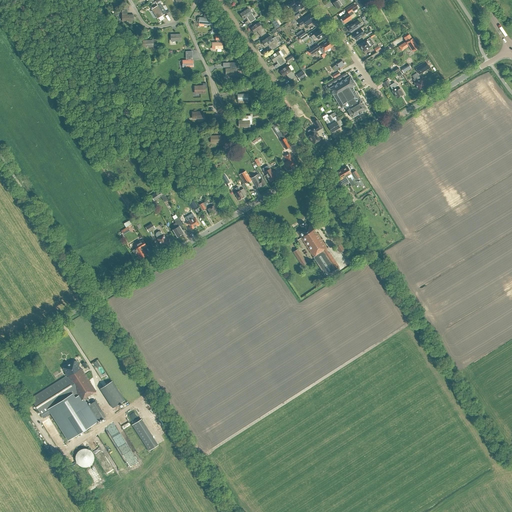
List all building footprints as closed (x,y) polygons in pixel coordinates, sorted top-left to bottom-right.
[(301,0),(297,0),(295,2),(294,1),(293,1),(288,4),(291,8),(294,12),(297,10),(298,10),(304,6),(302,3),(303,2),(301,0)] [(336,0),(333,3),(337,9),(342,5),(345,3),(342,0),(336,0)] [(353,0),(359,8),(365,4),(362,0),(353,0)] [(204,5),(208,10),(212,7),(208,2),(204,5)] [(166,12),(161,4),(152,10),(157,18),(166,12)] [(345,15),(341,18),(344,23),(351,19),(349,16),(353,14),(352,12),(357,8),(354,4),(345,10),(347,13),(344,15),(345,15)] [(248,8),(240,14),(243,19),(246,17),(250,23),(255,19),(248,8)] [(133,15),(132,15),(126,15),(126,11),(122,11),(122,15),(122,21),(132,21),(132,19),(133,19),(133,15)] [(315,20),(311,13),(298,22),(300,25),(304,22),(306,26),(315,20)] [(199,18),(198,18),(198,21),(200,21),(200,24),(211,25),(212,19),(208,18),(208,14),(204,14),(204,18),(199,18)] [(350,33),(361,25),(358,21),(352,25),(351,24),(346,27),(350,33)] [(258,22),(250,28),(254,33),(257,31),(260,37),(266,33),(258,22)] [(325,34),(321,28),(314,33),(314,34),(311,36),(313,40),(317,38),(318,39),(325,34)] [(361,29),(359,30),(352,35),(356,41),(361,37),(365,34),(361,29)] [(299,38),(306,34),(303,30),(297,34),(299,38)] [(402,36),(404,38),(406,42),(399,46),(401,51),(409,46),(412,52),(418,48),(412,39),(407,33),(402,36)] [(217,43),(212,43),(212,49),(222,49),(222,42),(222,40),(223,40),(223,35),(215,35),(215,40),(217,40),(217,43)] [(261,41),(262,42),(261,43),(261,44),(262,45),(263,46),(264,46),(265,47),(268,45),(272,50),(280,45),(275,37),(272,39),(270,36),(261,41)] [(366,40),(359,45),(363,51),(371,46),(370,46),(373,44),(369,38),(366,40)] [(159,39),(156,39),(156,40),(152,40),(143,41),(143,47),(156,46),(157,50),(160,50),(159,39)] [(329,40),(320,46),(321,47),(319,48),(317,45),(308,51),(311,54),(319,49),(322,54),(324,52),(324,51),(326,50),(327,51),(328,51),(329,51),(330,51),(330,50),(330,49),(329,48),(333,46),(329,40)] [(278,51),(269,57),(273,62),(275,61),(277,64),(279,66),(280,66),(285,62),(281,57),(283,55),(280,50),(278,52),(278,51)] [(341,70),(342,69),(342,68),(346,65),(345,65),(346,64),(345,62),(344,62),(343,62),(341,60),(335,64),(336,65),(333,66),(336,71),(339,69),(339,70),(340,69),(341,70)] [(228,69),(226,69),(226,75),(236,75),(237,74),(236,71),(237,71),(237,62),(234,62),(230,63),(230,68),(228,69)] [(430,69),(425,62),(415,68),(419,75),(430,69)] [(289,80),(295,76),(288,65),(279,71),(283,77),(286,75),(289,80)] [(299,81),(306,77),(303,71),(302,71),(296,75),(299,81)] [(419,90),(426,86),(421,79),(420,79),(418,76),(416,73),(412,76),(413,79),(415,83),(414,83),(419,90)] [(328,87),(347,76),(346,74),(327,84),(328,87)] [(350,76),(329,89),(341,108),(344,107),(351,119),(358,114),(358,115),(362,112),(366,109),(360,98),(359,99),(352,87),(356,85),(350,76)] [(388,80),(383,82),(386,88),(390,86),(392,90),(397,98),(403,94),(400,90),(400,89),(399,87),(398,87),(395,83),(394,83),(391,84),(388,80)] [(203,84),(203,85),(194,86),(194,94),(205,94),(205,88),(207,88),(206,83),(203,84)] [(247,93),(237,94),(238,101),(238,103),(243,103),(243,100),(248,100),(247,96),(250,96),(250,94),(248,94),(248,93),(247,93)] [(330,114),(330,115),(328,116),(327,114),(322,117),(324,121),(325,121),(328,126),(331,132),(339,128),(339,127),(343,124),(340,119),(335,111),(330,114)] [(242,121),(239,121),(239,127),(249,127),(249,125),(252,124),(252,120),(251,116),(242,117),(242,121)] [(313,144),(320,139),(318,137),(319,137),(316,132),(322,128),(317,119),(313,122),(316,126),(308,131),(310,135),(308,136),(311,142),(313,144)] [(288,136),(280,123),(274,127),(277,132),(279,131),(283,138),(288,136)] [(251,140),(253,143),(260,138),(258,135),(251,140)] [(283,138),(280,141),(285,150),(289,147),(290,147),(284,138),(283,138)] [(284,156),(287,161),(283,163),(288,170),(288,169),(289,170),(290,169),(291,168),(291,167),(295,165),(291,159),(292,158),(289,153),(284,156)] [(270,181),(275,178),(268,165),(262,168),(264,172),(270,181)] [(343,169),(342,170),(348,181),(349,181),(351,180),(350,177),(348,178),(347,176),(351,173),(347,166),(344,168),(343,169)] [(339,171),(336,173),(338,176),(336,177),(341,186),(342,186),(348,181),(342,170),(340,171),(339,171)] [(260,174),(251,179),(257,188),(261,186),(265,184),(261,178),(262,177),(260,174)] [(237,187),(234,189),(236,192),(234,193),(239,200),(244,197),(243,196),(246,194),(243,188),(240,190),(237,187)] [(350,196),(345,188),(341,191),(345,198),(350,196)] [(160,189),(151,195),(151,194),(149,196),(152,202),(160,197),(164,202),(167,200),(163,194),(160,189)] [(192,210),(197,207),(193,200),(188,204),(192,210)] [(218,212),(214,205),(212,202),(210,203),(209,203),(208,203),(207,200),(202,203),(199,205),(202,210),(205,209),(205,208),(207,207),(208,208),(207,209),(211,216),(218,212)] [(187,222),(191,229),(199,224),(195,217),(194,217),(193,215),(190,217),(189,215),(186,217),(187,218),(186,219),(187,222)] [(173,220),(175,223),(173,224),(175,228),(173,230),(177,237),(183,234),(179,227),(182,225),(178,217),(173,220)] [(329,254),(326,249),(327,248),(310,223),(306,225),(304,222),(300,225),(302,228),(297,231),(301,237),(301,238),(313,257),(325,276),(335,270),(336,270),(339,267),(330,253),(329,254)] [(152,223),(145,227),(148,232),(154,228),(152,223)] [(331,223),(327,225),(332,233),(336,231),(331,223)] [(162,246),(168,243),(165,238),(165,237),(164,236),(163,235),(162,235),(160,232),(159,232),(159,231),(155,233),(156,234),(155,235),(157,238),(157,239),(162,246)] [(147,246),(143,240),(135,244),(137,247),(132,251),(135,255),(137,253),(140,259),(146,255),(144,251),(144,250),(143,249),(147,246)] [(302,266),(306,263),(297,249),(293,252),(302,266)] [(79,365),(76,360),(74,361),(73,361),(74,361),(69,364),(67,365),(63,368),(63,367),(63,368),(62,368),(65,373),(64,374),(66,377),(31,399),(41,415),(49,411),(67,441),(98,421),(87,403),(89,401),(86,397),(96,391),(81,368),(80,369),(78,365),(79,365)] [(112,381),(108,383),(99,389),(112,409),(125,400),(112,381)] [(95,400),(102,415),(108,413),(101,397),(95,400)] [(141,419),(132,425),(149,451),(158,445),(141,419)] [(87,449),(84,449),(82,449),(80,450),(78,451),(77,452),(77,453),(76,454),(76,455),(75,457),(75,458),(75,459),(75,460),(76,461),(76,462),(77,463),(77,464),(78,465),(79,465),(80,466),(81,467),(83,467),(84,467),(85,467),(86,467),(88,467),(89,466),(90,465),(91,465),(92,464),(92,463),(93,462),(93,461),(93,460),(94,459),(94,458),(94,457),(93,455),(93,454),(92,453),(92,452),(91,451),(89,450),(87,449)]
